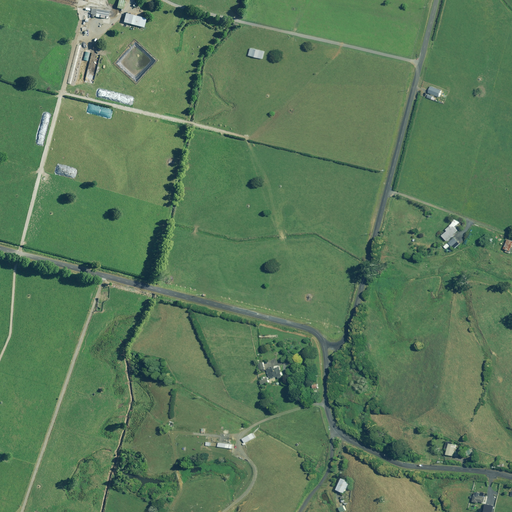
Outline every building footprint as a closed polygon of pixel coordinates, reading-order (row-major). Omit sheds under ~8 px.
[(126,1),(122,0),(118,0),(117,8),(124,9),(126,1)] [(105,15),(109,16),(110,11),(98,9),(92,8),(91,14),(96,15),(96,16),(105,18),(105,15)] [(146,18),(126,13),(124,22),(144,27),(146,18)] [(264,52),(251,48),(249,56),(262,59),(264,52)] [(442,90),(432,86),(429,93),(439,96),(442,90)] [(453,227),(452,226),(448,229),(449,231),(444,236),(448,241),(459,231),(456,227),(455,226),(453,227)] [(458,242),(455,238),(449,242),(453,246),(458,242)] [(270,377),(271,379),(279,377),(280,379),(284,377),(283,375),(284,375),(283,372),(282,372),(280,365),(274,367),(274,368),(268,370),(270,377)] [(263,384),(271,382),(270,377),(268,377),(268,376),(264,377),(264,380),(262,380),(263,384)] [(256,437),(254,433),(244,439),(246,443),(256,437)] [(447,443),(446,446),(446,448),(448,449),(447,455),(460,457),(461,452),(456,451),(458,445),(453,444),(453,442),(447,441),(447,443)] [(350,482),(343,478),(337,490),(345,493),(350,482)]
